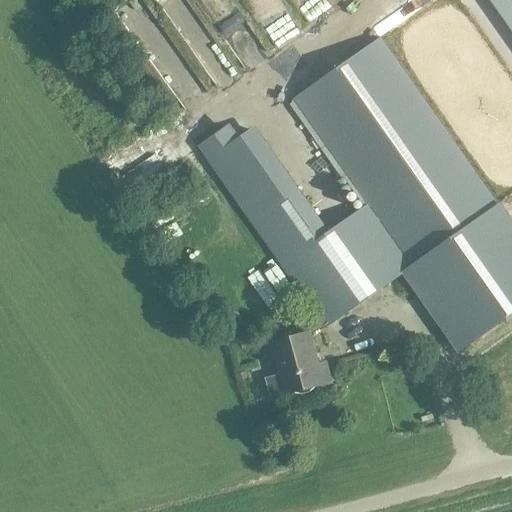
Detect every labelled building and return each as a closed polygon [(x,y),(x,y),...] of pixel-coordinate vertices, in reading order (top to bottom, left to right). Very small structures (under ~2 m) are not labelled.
[(184,0),(206,32),(228,18),(216,0),(184,0)] [(511,0),(490,0),(511,31),(511,0)] [(245,67),(264,52),(238,19),(219,34),(245,67)] [(404,273),(473,370),(511,342),(511,224),(499,206),(498,206),(498,205),(380,39),(294,100),(389,234),(368,248),(346,265),(251,130),(208,160),(314,311),(315,313),(324,326),(325,328),(404,273)] [(265,345),(270,363),(277,361),(286,393),(294,391),(295,393),(302,394),(309,393),(315,389),(314,386),(330,382),(325,364),(318,366),(310,335),(313,334),(324,326),(315,313),(296,326),(298,336),(265,345)]
